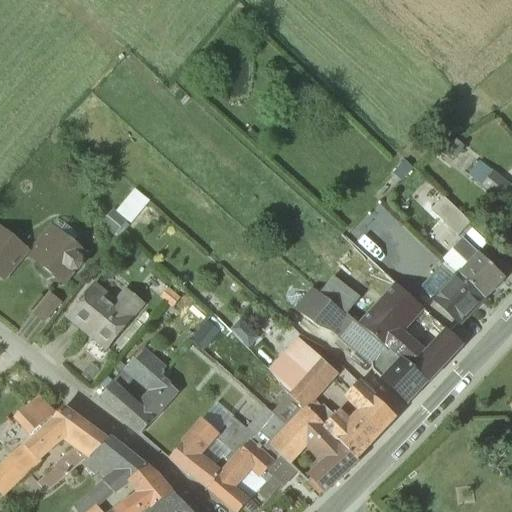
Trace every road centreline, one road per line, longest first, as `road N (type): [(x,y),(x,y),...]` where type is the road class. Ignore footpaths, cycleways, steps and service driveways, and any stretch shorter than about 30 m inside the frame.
road 1 (residential): [(203,511),(0,346)]
road 2 (tertiary): [(511,325),(331,511)]
road 3 (track): [(62,0),(178,110)]
